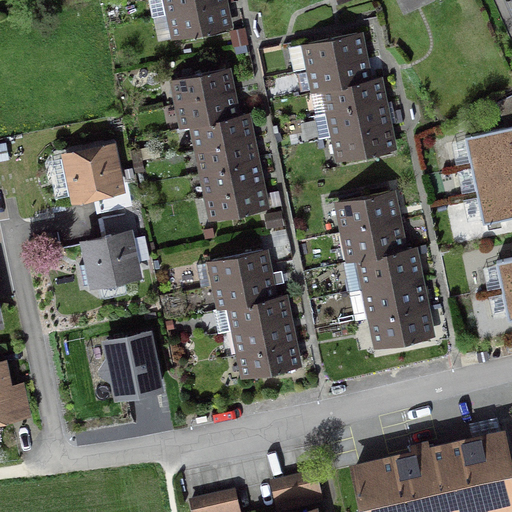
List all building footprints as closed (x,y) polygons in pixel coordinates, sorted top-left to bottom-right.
[(172,13),(222,3),(221,0),(148,0),(152,18),(172,13)] [(222,3),(172,13),(177,37),(227,27),(222,3)] [(312,68),(362,56),(356,32),(307,43),(312,68)] [(362,56),(312,68),(298,71),(302,91),(317,87),(317,91),(326,88),(367,79),(362,56)] [(180,100),(230,90),(226,68),(175,78),(180,100)] [(367,79),(326,88),(332,112),(381,101),(376,77),(367,79)] [(194,125),(236,116),(230,90),(180,100),(185,126),(194,125)] [(381,101),(332,112),(314,116),(319,139),(337,135),(386,125),(381,101)] [(199,147),(249,136),(245,114),(236,116),(194,125),(199,147)] [(386,125),(337,135),(342,160),(392,149),(386,125)] [(472,164),(511,155),(511,127),(466,138),(472,164)] [(205,172),(254,161),(249,136),(199,147),(205,172)] [(123,145),(71,157),(82,207),(135,196),(123,145)] [(511,155),(472,164),(478,193),(511,186),(511,155)] [(210,194),(259,184),(254,161),(205,172),(210,194)] [(259,184),(210,194),(215,219),(265,208),(259,184)] [(511,186),(478,193),(485,225),(511,219),(511,186)] [(344,231),(395,220),(388,189),(337,200),(344,231)] [(351,260),(402,249),(395,220),(344,231),(351,260)] [(141,233),(90,245),(101,294),(152,283),(141,233)] [(350,290),(417,276),(411,247),(402,249),(351,260),(344,261),(350,290)] [(217,283),(266,273),(262,250),(197,263),(202,286),(217,283)] [(501,290),(511,287),(511,255),(495,259),(501,290)] [(3,271),(0,271),(0,333),(15,331),(3,271)] [(222,307),(271,296),(266,273),(217,283),(222,307)] [(372,316),(423,306),(417,276),(350,290),(356,320),(372,316)] [(511,287),(501,290),(507,319),(511,317),(511,287)] [(236,329),(286,318),(281,294),(271,296),(222,307),(215,308),(220,332),(236,329)] [(423,306),(372,316),(379,347),(429,336),(423,306)] [(241,353),(291,342),(286,318),(236,329),(241,353)] [(152,331),(102,341),(105,359),(96,374),(110,384),(114,403),(164,393),(152,331)] [(291,342),(241,353),(246,376),(296,365),(291,342)] [(15,364),(0,367),(0,432),(29,426),(15,364)] [(511,511),(511,458),(505,430),(349,466),(359,511),(511,511)] [(320,478),(284,486),(289,509),(325,500),(320,478)] [(238,511),(235,497),(199,506),(199,511),(238,511)]
